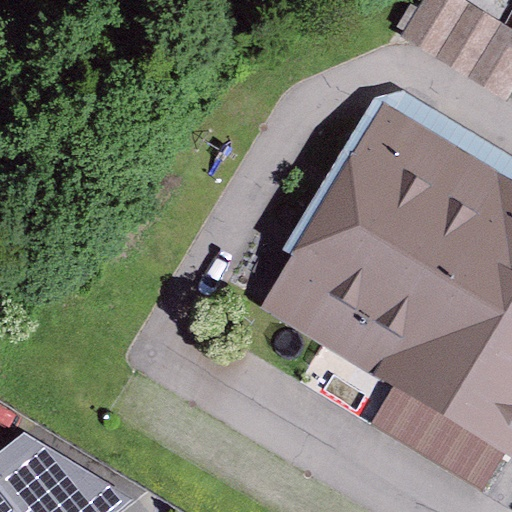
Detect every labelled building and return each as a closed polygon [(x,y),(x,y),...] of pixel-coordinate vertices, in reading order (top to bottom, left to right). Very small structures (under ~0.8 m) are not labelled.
[(511,32),(457,0),(428,0),(403,42),(507,105),(511,96),(511,32)] [(383,107),(511,184),(511,149),(409,89),(369,99),(286,234),(299,240),(383,107)] [(511,184),(383,107),(299,240),(286,260),(252,316),(389,394),(505,463),(511,465),(511,184)] [(505,463),(389,394),(369,427),(486,496),(505,463)] [(129,511),(137,506),(26,440),(0,460),(0,496),(12,511),(129,511)] [(12,511),(0,496),(0,511),(12,511)]
